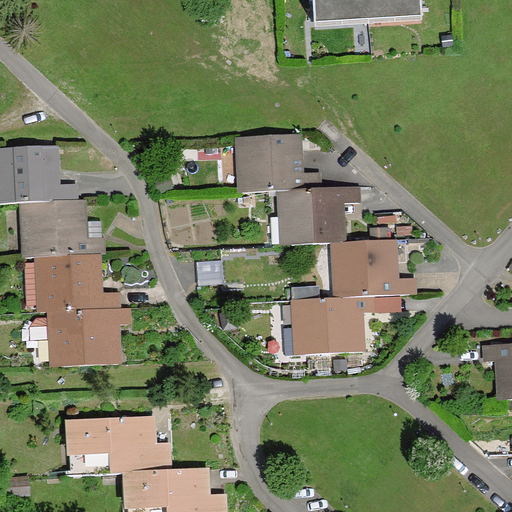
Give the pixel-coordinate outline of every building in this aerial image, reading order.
[(314,0),(315,28),(422,22),(421,0),(314,0)] [(240,193),(279,191),(319,190),(318,173),(302,173),(290,174),(290,160),(301,160),(300,136),(251,138),(252,162),(239,162),(240,193)] [(238,138),(239,162),(252,162),(251,138),(238,138)] [(59,185),(57,147),(0,150),(0,204),(24,204),(78,202),(76,185),(59,185)] [(302,173),(301,160),(290,160),(290,174),(302,173)] [(358,187),(319,190),(279,191),(280,220),(275,221),(275,247),(333,246),(345,245),(343,218),(332,218),(333,204),(343,204),(359,203),(358,187)] [(85,201),(78,202),(24,204),(27,260),(38,259),(100,256),(102,256),(101,226),(87,226),(85,201)] [(343,218),(343,204),(333,204),(332,218),(343,218)] [(335,270),(336,300),(372,299),(415,297),(413,279),(397,280),(395,243),(345,245),(347,270),(335,270)] [(333,246),(335,270),(347,270),(345,245),(333,246)] [(38,259),(39,263),(26,264),(28,307),(41,306),(41,314),(50,313),(118,310),(117,292),(102,293),(100,256),(38,259)] [(259,257),(220,259),(222,286),(260,284),(259,257)] [(295,301),(295,332),(288,333),(289,357),(362,354),(361,314),(373,314),(372,299),(336,300),(295,301)] [(51,319),(37,320),(30,328),(30,339),(51,338),(53,368),(121,366),(119,326),(130,326),(129,309),(118,310),(50,313),(51,319)] [(511,346),(488,348),(488,363),(498,363),(511,362),(511,365),(511,376),(499,377),(501,402),(511,401),(511,346)] [(498,363),(499,377),(511,376),(511,365),(511,362),(498,363)] [(102,475),(128,474),(170,472),(168,442),(154,443),(153,418),(69,420),(71,476),(102,475)] [(129,511),(225,511),(224,497),(209,498),(195,499),(195,486),(208,485),(207,470),(170,472),(128,474),(128,488),(129,511)] [(101,489),(128,488),(128,474),(102,475),(101,489)] [(6,482),(6,494),(29,492),(28,481),(6,482)] [(209,498),(208,485),(195,486),(195,499),(209,498)]
